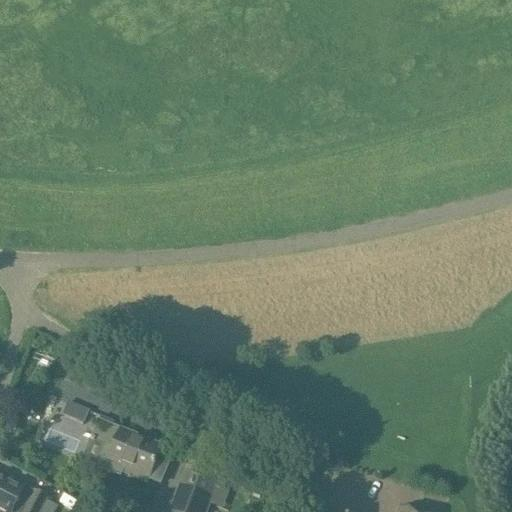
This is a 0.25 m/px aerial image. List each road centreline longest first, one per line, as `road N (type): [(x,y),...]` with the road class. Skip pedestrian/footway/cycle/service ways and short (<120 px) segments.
road 1 (unclassified): [(511,198),(240,251),(25,262)]
road 2 (unclassified): [(375,497),(294,469),(176,407),(19,305)]
